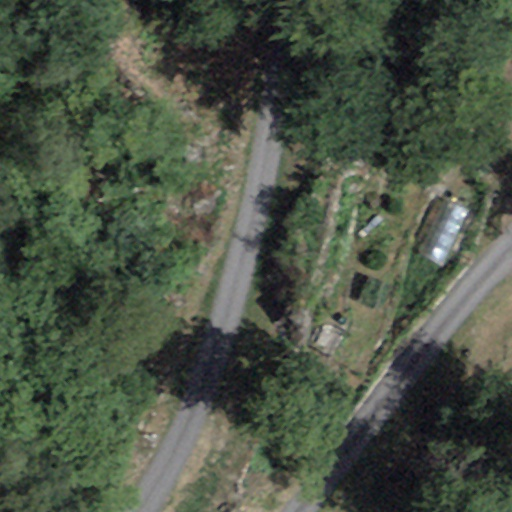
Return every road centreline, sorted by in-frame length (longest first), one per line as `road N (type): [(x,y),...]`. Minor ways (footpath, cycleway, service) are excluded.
road 1 (unclassified): [(135,511),(193,410),(282,103),(294,0)]
road 2 (unclassified): [(511,255),(301,511)]
